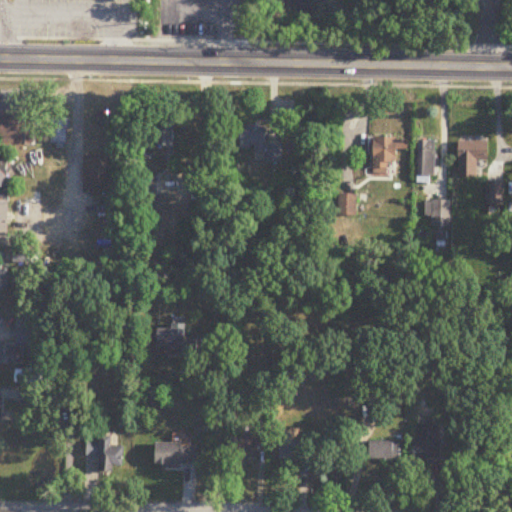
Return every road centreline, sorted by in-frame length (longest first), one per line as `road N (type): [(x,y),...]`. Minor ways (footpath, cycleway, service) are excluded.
road 1 (secondary): [(0,57),(511,65)]
road 2 (residential): [(0,509),(160,511)]
